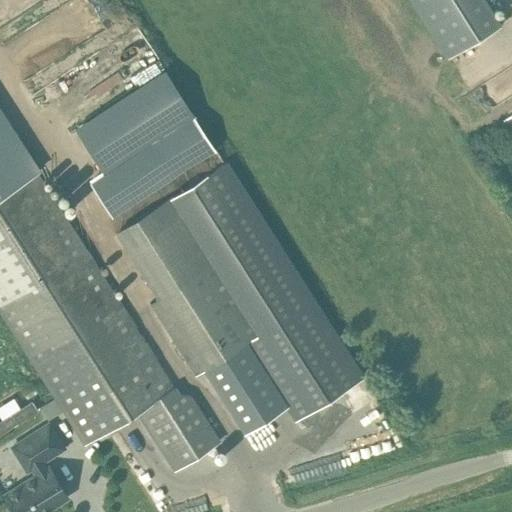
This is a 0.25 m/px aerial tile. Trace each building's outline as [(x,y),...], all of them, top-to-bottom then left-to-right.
[(411,0),(448,57),(501,22),(487,0),(411,0)] [(511,114),(511,25),(508,19),(501,22),(448,57),(450,59),(431,70),(473,135),(503,115),(506,119),(511,114)] [(101,173),(89,180),(110,214),(213,149),(192,115),(101,173)] [(176,393),(0,116),(0,312),(84,444),(136,411),(173,470),(219,441),(190,395),(176,393)] [(119,230),(160,295),(149,303),(194,374),(203,368),(243,431),(284,405),(294,419),(362,376),(225,162),(225,163),(119,230)] [(30,402),(19,409),(1,420),(0,420),(0,433),(36,411),(30,402)] [(14,511),(43,511),(67,497),(47,467),(45,468),(41,461),(63,448),(48,424),(12,447),(27,470),(31,468),(35,474),(4,494),(14,511)]
